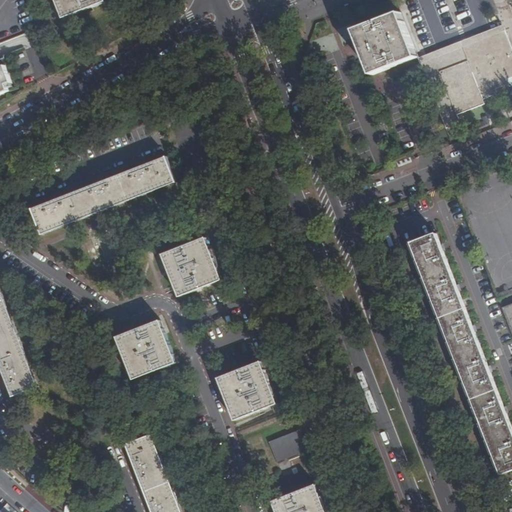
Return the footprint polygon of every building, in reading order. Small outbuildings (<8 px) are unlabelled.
[(107,0),(58,0),(67,20),(108,4),(107,0)] [(373,77),(418,59),(402,15),(357,32),(373,77)] [(435,104),(449,99),(456,117),(486,106),(484,101),(499,95),(497,91),(511,85),(510,80),(511,79),(511,51),(505,32),(461,48),(462,51),(435,61),(434,59),(420,64),(435,104)] [(0,89),(8,86),(5,80),(11,78),(5,63),(2,64),(0,64),(0,89)] [(44,233),(178,181),(169,159),(35,211),(44,233)] [(507,474),(511,472),(511,419),(439,235),(416,244),(507,474)] [(209,239),(166,255),(183,297),(225,281),(209,239)] [(0,358),(16,397),(38,389),(0,294),(0,358)] [(163,321),(121,338),(137,380),(179,363),(163,321)] [(232,423),(275,407),(258,365),(216,381),(232,423)] [(268,442),(277,464),(308,452),(299,430),(268,442)] [(130,445),(156,511),(181,511),(153,436),(130,445)] [(280,511),(329,511),(319,484),(276,500),(280,511)]
